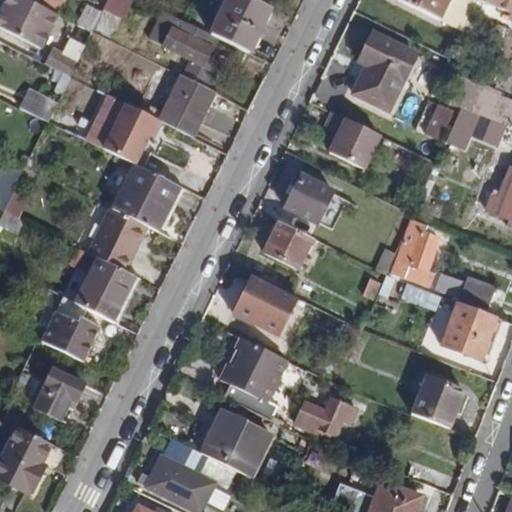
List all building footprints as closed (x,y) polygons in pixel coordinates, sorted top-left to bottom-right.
[(47,10),(27,0),(5,0),(0,11),(0,28),(43,50),(60,16),(47,10)] [(27,0),(47,10),(51,0),(27,0)] [(108,0),(103,10),(125,22),(136,0),(108,0)] [(226,0),(209,34),(219,39),(250,55),(272,10),(267,8),(251,0),(226,0)] [(475,0),(398,0),(462,31),(475,0)] [(209,58),(219,39),(209,34),(161,11),(148,40),(189,60),(182,76),(208,89),(215,74),(223,77),(228,68),(209,58)] [(80,26),(73,39),(86,46),(92,32),(80,26)] [(418,55),(371,32),(355,63),(364,68),(351,96),(388,115),(418,55)] [(86,46),(73,39),(70,38),(63,53),(78,61),(86,46)] [(63,53),(54,48),(45,64),(70,77),(78,61),(63,53)] [(216,93),(208,89),(182,76),(180,76),(158,120),(164,123),(193,138),(216,93)] [(57,104),(29,90),(20,109),(24,111),(48,123),(57,104)] [(134,164),(135,165),(152,132),(158,120),(126,104),(103,149),(134,164)] [(451,111),(438,105),(430,123),(444,129),(451,111)] [(502,131),(459,113),(453,128),(497,145),(502,131)] [(379,136),(333,114),(325,128),(332,131),(338,134),(334,142),(328,154),(362,170),(379,136)] [(157,135),(164,123),(158,120),(152,132),(157,135)] [(332,131),(328,138),(334,142),(338,134),(332,131)] [(26,167),(9,158),(0,174),(0,209),(4,212),(26,167)] [(135,165),(134,164),(112,209),(149,227),(159,232),(180,187),(135,165)] [(511,169),(510,168),(497,200),(491,197),(486,211),(511,221),(511,169)] [(333,192),(301,176),(285,210),(289,212),(316,225),(333,192)] [(164,235),(186,190),(180,187),(159,232),(164,235)] [(89,254),(125,272),(132,257),(130,256),(136,245),(138,247),(149,227),(112,209),(88,254),(89,254)] [(0,220),(0,225),(10,231),(17,235),(24,221),(4,212),(0,220)] [(316,225),(289,212),(282,225),(310,238),(316,225)] [(411,219),(407,227),(390,276),(404,282),(409,267),(426,273),(427,271),(439,238),(431,235),(434,228),(411,219)] [(282,225),(278,222),(262,254),(297,271),(313,239),(310,238),(282,225)] [(386,274),(407,227),(398,222),(374,269),(386,274)] [(10,231),(0,225),(0,235),(6,239),(10,231)] [(132,257),(138,247),(136,245),(130,256),(132,257)] [(136,277),(125,272),(89,254),(88,254),(77,248),(69,264),(89,274),(75,304),(86,310),(113,323),(136,277)] [(423,286),(460,299),(465,284),(427,271),(426,273),(423,286)] [(299,300),(250,276),(232,313),(280,337),(299,300)] [(113,323),(119,326),(142,280),(136,277),(113,323)] [(465,284),(460,299),(459,301),(487,312),(496,287),(468,277),(465,284)] [(380,284),(370,279),(363,295),(373,300),(380,284)] [(99,329),(81,320),(86,310),(75,304),(64,299),(42,342),(83,362),(84,359),(99,329)] [(497,319),(457,303),(441,346),(480,362),(497,319)] [(287,361),(241,339),(221,379),(231,384),(267,402),(287,361)] [(87,387),(53,369),(34,408),(62,422),(70,403),(76,407),(87,387)] [(16,387),(33,396),(41,380),(24,372),(16,387)] [(464,392),(426,377),(412,415),(450,429),(464,392)] [(224,398),(270,421),(277,407),(267,402),(231,384),(224,398)] [(357,409),(331,398),(324,411),(306,403),(295,426),(333,442),(342,420),(350,424),(357,409)] [(272,437),(221,412),(200,454),(206,457),(233,470),(250,478),(272,437)] [(0,428),(13,435),(17,427),(0,418),(0,428)] [(51,444),(17,427),(13,435),(0,460),(0,480),(30,495),(45,467),(41,464),(51,444)] [(197,475),(161,457),(146,489),(192,511),(197,511),(212,482),(224,488),(233,470),(206,457),(197,475)] [(369,511),(415,511),(422,497),(381,481),(373,502),(369,511)] [(352,509),(351,511),(369,511),(373,502),(357,495),(352,509)] [(415,511),(426,511),(431,500),(422,497),(415,511)] [(330,511),(351,511),(352,509),(334,503),(330,511)]
